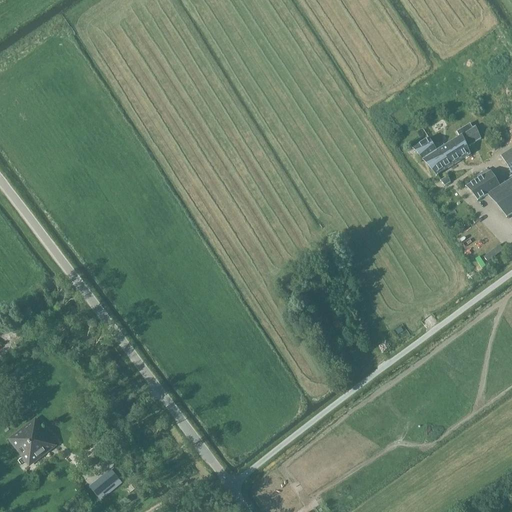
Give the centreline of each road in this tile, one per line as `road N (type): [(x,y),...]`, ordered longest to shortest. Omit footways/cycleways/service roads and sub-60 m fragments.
road 1 (unclassified): [(247,511),(0,180)]
road 2 (track): [(0,76),(118,0)]
